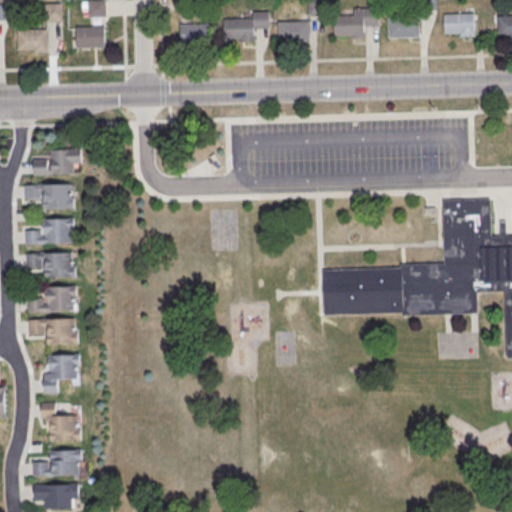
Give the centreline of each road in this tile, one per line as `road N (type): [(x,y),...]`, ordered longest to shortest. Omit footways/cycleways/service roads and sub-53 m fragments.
road 1 (tertiary): [(511,83),(0,100)]
road 2 (residential): [(2,181),(7,330),(21,395),(9,469),(12,511)]
